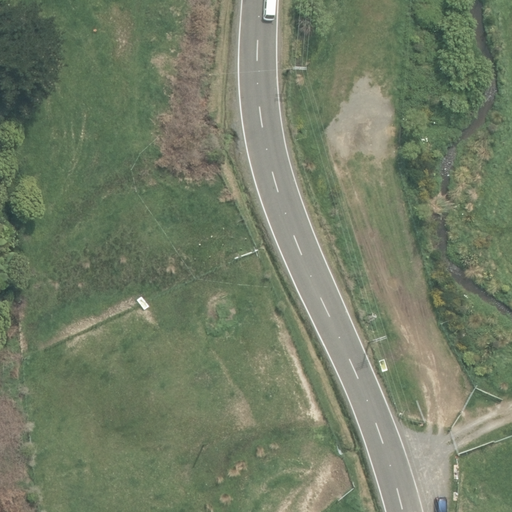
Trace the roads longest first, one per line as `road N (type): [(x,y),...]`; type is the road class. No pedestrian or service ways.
road 1 (tertiary): [(259,0),(260,130),(277,194),(371,408),(402,511)]
road 2 (track): [(386,452),(511,405)]
